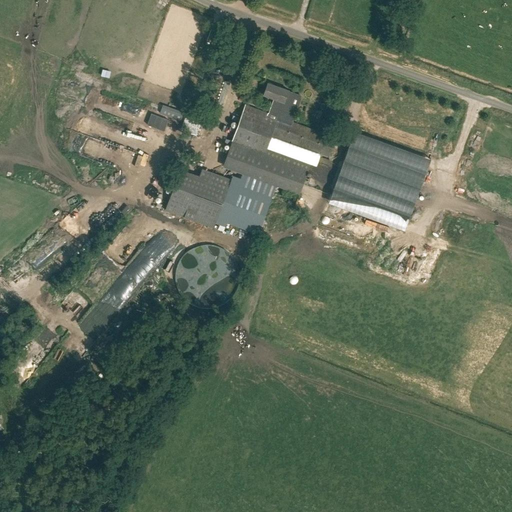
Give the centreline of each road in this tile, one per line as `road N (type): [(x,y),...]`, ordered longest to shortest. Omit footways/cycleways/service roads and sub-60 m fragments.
road 1 (unclassified): [(511,110),(204,0)]
road 2 (track): [(258,20),(214,146)]
